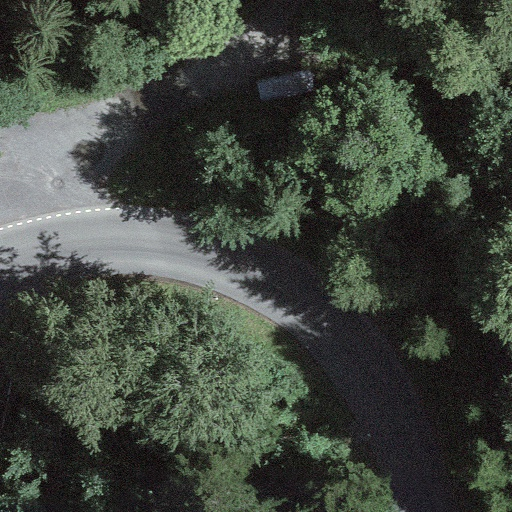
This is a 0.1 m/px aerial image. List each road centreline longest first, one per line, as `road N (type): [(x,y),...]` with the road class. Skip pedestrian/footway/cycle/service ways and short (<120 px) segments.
road 1 (tertiary): [(436,511),(389,400),(339,326),(229,260),(54,234),(0,255)]
road 2 (track): [(54,234),(239,65),(511,76)]
